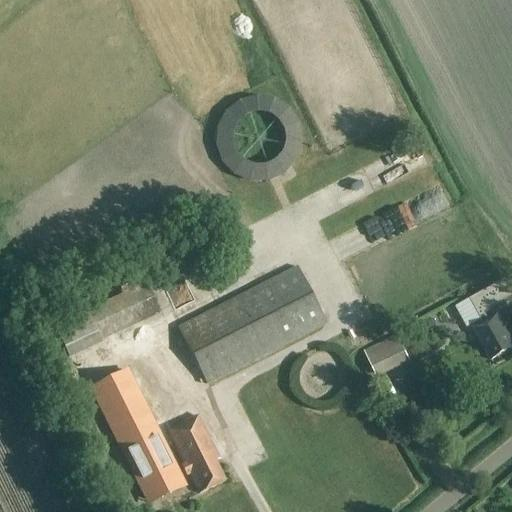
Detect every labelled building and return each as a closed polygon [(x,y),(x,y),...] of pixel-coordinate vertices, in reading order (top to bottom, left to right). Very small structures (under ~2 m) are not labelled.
[(388,161),(398,181),(443,158),(432,138),(388,161)] [(440,181),(450,205),(471,196),(461,172),(440,181)] [(297,268),(177,329),(206,386),(326,324),(297,268)] [(511,299),(511,284),(509,279),(469,301),(482,325),(488,322),(485,315),(511,299)] [(87,312),(102,343),(159,315),(144,284),(87,312)] [(468,320),(458,303),(445,310),(456,328),(468,320)] [(75,359),(102,346),(87,313),(52,329),(66,359),(73,356),(75,359)] [(474,330),(491,360),(511,347),(511,342),(497,317),(488,322),(482,325),(474,330)] [(407,351),(426,341),(419,325),(399,335),(407,351)] [(364,354),(376,380),(410,364),(397,338),(364,354)] [(197,417),(167,432),(184,464),(181,466),(186,478),(190,476),(199,495),(225,482),(215,463),(210,453),(214,451),(197,417)]
